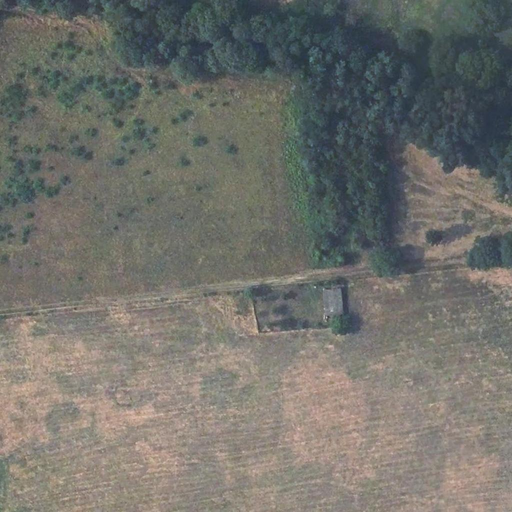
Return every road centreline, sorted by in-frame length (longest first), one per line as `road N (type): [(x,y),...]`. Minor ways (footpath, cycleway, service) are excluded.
road 1 (track): [(0,314),(511,258)]
road 2 (track): [(42,0),(134,19),(176,39),(328,68),(449,126),(511,142)]
